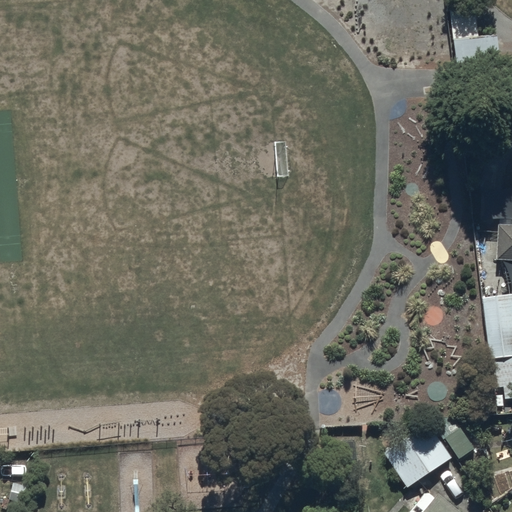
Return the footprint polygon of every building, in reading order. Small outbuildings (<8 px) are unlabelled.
[(511,220),(497,220),(496,255),(511,255),(511,220)] [(511,291),(511,290),(481,294),(489,354),(511,351),(511,291)] [(443,437),(446,436),(458,455),(473,446),(454,414),(432,418),(443,437)] [(407,484),(451,453),(427,418),(383,449),(407,484)] [(461,511),(436,491),(418,511),(461,511)]
